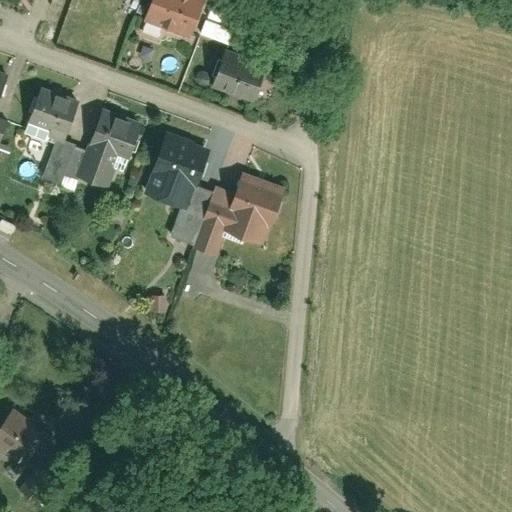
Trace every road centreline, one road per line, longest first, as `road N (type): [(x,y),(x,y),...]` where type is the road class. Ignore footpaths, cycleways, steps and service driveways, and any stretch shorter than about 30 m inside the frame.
road 1 (tertiary): [(0,260),(132,343),(278,462)]
road 2 (residential): [(0,39),(307,151)]
road 3 (residential): [(278,462),(298,321),(307,151)]
road 4 (residential): [(307,151),(265,0)]
